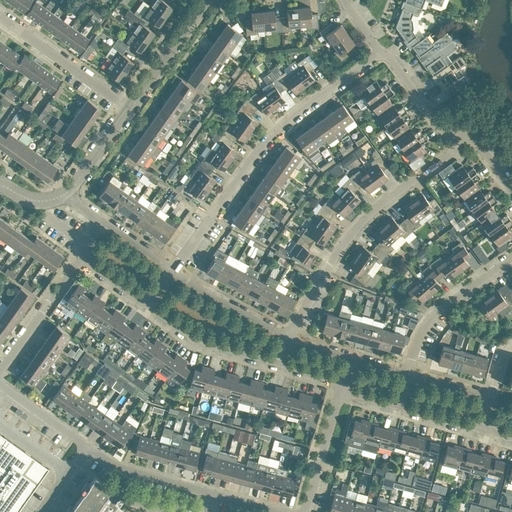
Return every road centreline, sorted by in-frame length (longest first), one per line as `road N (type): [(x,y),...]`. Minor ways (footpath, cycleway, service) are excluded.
road 1 (unclassified): [(169,273),(282,124),(380,53)]
road 2 (unclassified): [(287,337),(354,227),(454,152),(457,137)]
road 3 (unclassified): [(274,511),(118,468),(86,446)]
road 4 (unclassified): [(409,373),(436,312),(511,259)]
road 5 (unclassified): [(124,108),(0,20)]
road 6 (unclassified): [(144,308),(199,341),(270,368)]
road 7 (residential): [(124,108),(206,0)]
road 8 (unclassified): [(0,372),(77,262)]
road 9 (unclassified): [(287,337),(169,273)]
road 10 (unclassified): [(304,511),(337,394)]
